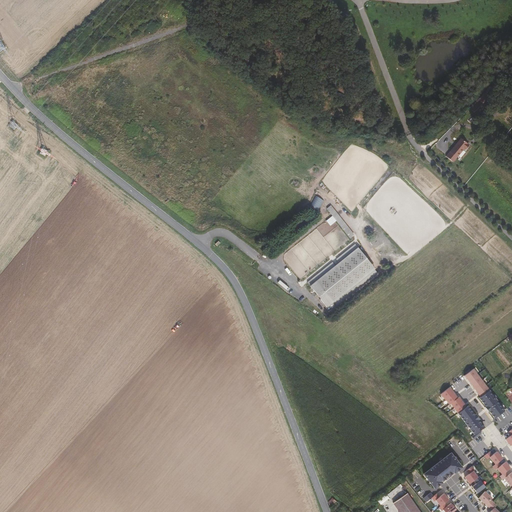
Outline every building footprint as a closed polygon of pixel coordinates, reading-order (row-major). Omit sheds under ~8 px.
[(475,3),(471,0),(468,0),(463,8),(467,12),(475,3)] [(469,145),(461,139),(447,157),(452,161),(463,148),(465,150),(469,145)] [(311,205),(319,210),(324,200),(316,195),(311,205)] [(332,206),(329,209),(348,233),(351,230),(332,206)] [(308,281),(328,305),(375,267),(355,242),(308,281)] [(494,418),(504,411),(473,369),(464,376),(480,397),(479,398),(486,407),(485,407),(488,412),(489,411),(494,418)] [(511,386),(503,393),(511,403),(511,386)] [(480,431),(484,427),(478,419),(479,419),(476,414),(475,415),(468,406),(466,407),(459,397),(457,398),(449,387),(441,394),(449,405),(451,404),(474,435),(472,437),(474,440),(482,433),(480,431)] [(498,462),(503,459),(497,452),(492,455),(490,452),(485,456),(487,459),(490,457),(495,465),(498,462)] [(450,453),(423,474),(435,488),(442,483),(441,482),(454,472),(454,473),(462,467),(450,453)] [(505,472),(510,468),(506,462),(501,466),(498,462),(495,465),(493,467),(495,470),(497,469),(502,475),(505,472)] [(472,467),(467,471),(469,474),(465,478),(470,484),(474,481),(478,478),(473,471),(475,470),(472,467)] [(502,475),(500,476),(503,480),(504,479),(510,487),(511,485),(511,472),(508,475),(505,472),(502,475)] [(480,476),(478,478),(474,481),(477,484),(472,487),(477,493),(485,487),(481,481),(482,480),(480,476)] [(489,507),(494,502),(490,500),(492,498),(485,492),(479,498),(489,507)] [(426,501),(433,497),(431,493),(423,497),(426,501)] [(420,511),(407,494),(393,503),(399,511),(420,511)] [(437,494),(432,498),(435,502),(436,500),(441,506),(445,504),(449,500),(444,494),(440,497),(437,494)] [(332,505),(338,498),(334,495),(330,499),(332,505)] [(494,502),(489,507),(492,510),(490,511),(499,511),(495,508),(497,505),(494,502)] [(445,504),(441,506),(439,508),(442,511),(444,510),(445,511),(453,511),(457,510),(452,503),(447,507),(445,504)]
